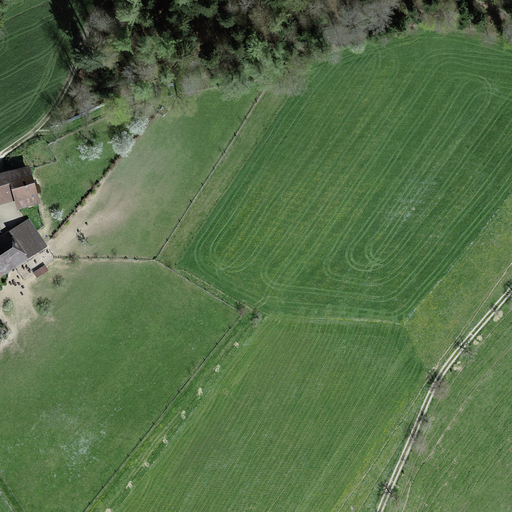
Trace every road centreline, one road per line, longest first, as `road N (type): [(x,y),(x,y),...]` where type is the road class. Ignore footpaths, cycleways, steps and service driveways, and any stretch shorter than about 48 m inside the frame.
road 1 (track): [(511,292),(441,369),(380,511)]
road 2 (track): [(56,115),(106,0)]
